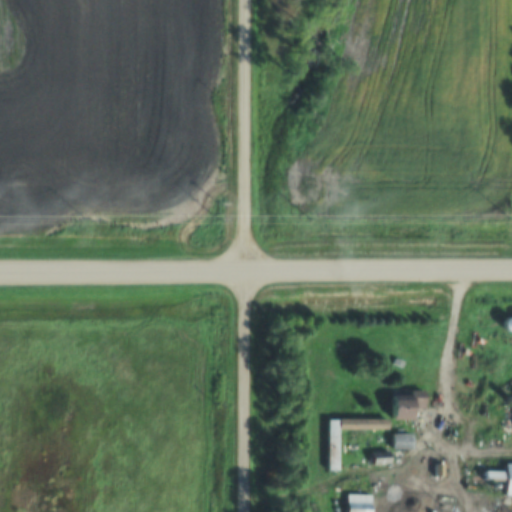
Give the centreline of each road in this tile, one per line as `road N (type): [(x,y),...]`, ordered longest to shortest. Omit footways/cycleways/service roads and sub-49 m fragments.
road 1 (residential): [(247,511),(249,0)]
road 2 (tertiary): [(249,271),(511,270)]
road 3 (tertiary): [(249,271),(0,271)]
road 4 (track): [(321,511),(334,476),(422,429)]
